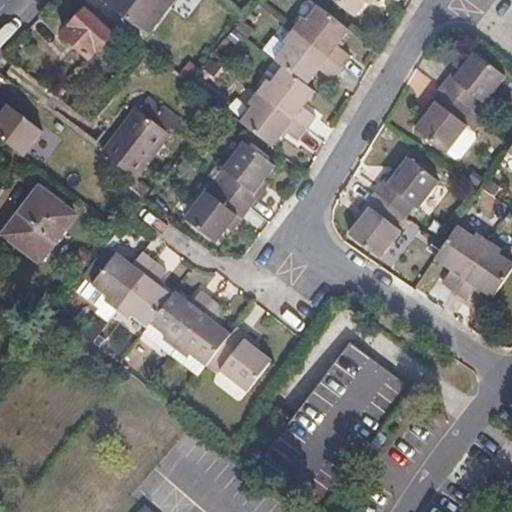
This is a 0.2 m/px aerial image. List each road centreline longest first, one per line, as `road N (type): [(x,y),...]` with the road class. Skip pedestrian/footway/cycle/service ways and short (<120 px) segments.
road 1 (residential): [(297,231),(439,5)]
road 2 (residential): [(506,382),(297,231)]
road 3 (residential): [(407,511),(506,382)]
road 4 (residential): [(142,216),(251,282)]
